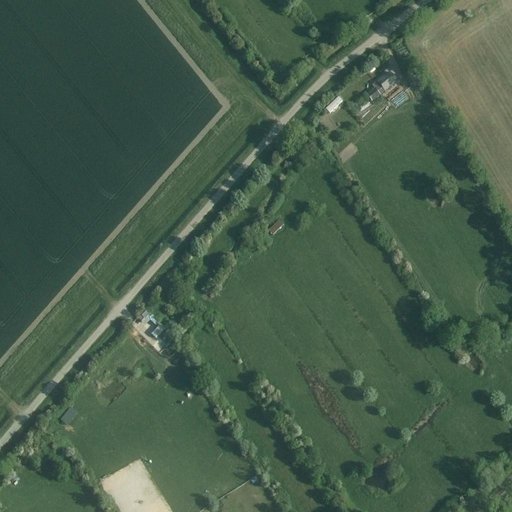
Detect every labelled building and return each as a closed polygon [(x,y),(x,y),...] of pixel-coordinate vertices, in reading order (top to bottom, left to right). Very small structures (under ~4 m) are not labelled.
[(372,102),(397,82),(388,72),(371,86),(373,89),(366,94),(372,102)] [(398,85),(386,92),(390,98),(402,91),(398,85)] [(337,92),(324,104),(328,109),(341,97),(337,92)] [(271,236),(282,226),(277,222),(267,232),(271,236)] [(148,328),(157,323),(155,318),(146,323),(148,328)]
